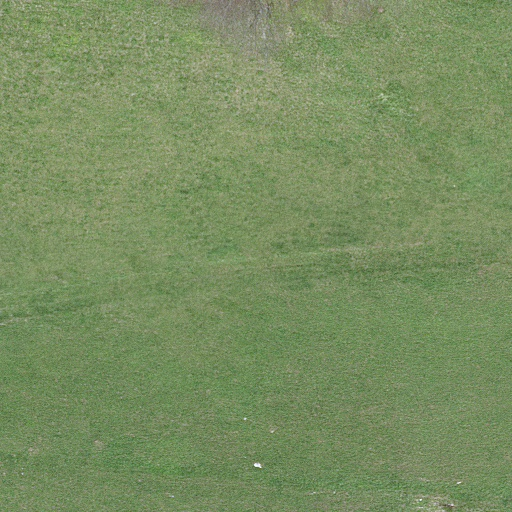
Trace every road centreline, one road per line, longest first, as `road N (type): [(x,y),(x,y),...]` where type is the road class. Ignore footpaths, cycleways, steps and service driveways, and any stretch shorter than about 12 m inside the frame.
road 1 (track): [(0,315),(511,231)]
road 2 (track): [(0,458),(320,492),(511,496)]
